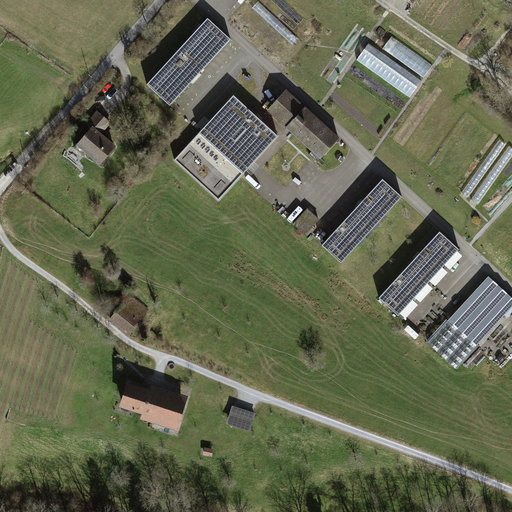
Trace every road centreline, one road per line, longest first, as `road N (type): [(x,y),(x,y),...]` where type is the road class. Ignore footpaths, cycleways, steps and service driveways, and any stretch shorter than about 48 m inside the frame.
road 1 (track): [(511,491),(146,352),(0,232)]
road 2 (residential): [(0,187),(164,0)]
